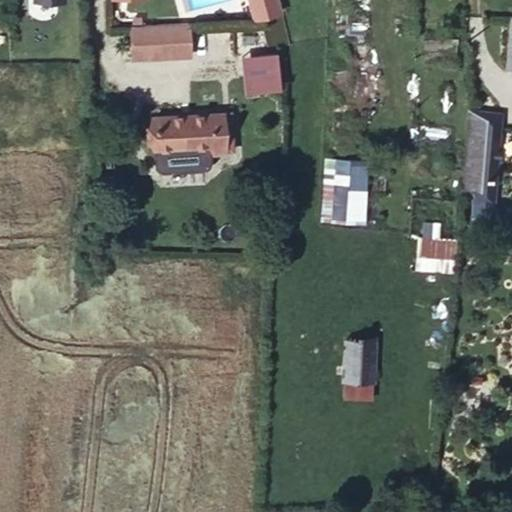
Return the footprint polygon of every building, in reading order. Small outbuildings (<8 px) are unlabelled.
[(267,0),(248,0),(251,11),(269,6),(267,0)] [(511,8),(499,8),(498,56),(511,56),(511,8)] [(181,20),(124,26),(127,49),(184,44),(181,20)] [(275,49),(238,52),(240,90),(278,88),(275,49)] [(220,100),(151,110),(157,149),(225,140),(220,100)] [(468,182),(474,103),(462,102),(458,180),(468,182)] [(494,103),(474,103),(468,182),(468,198),(489,199),(494,103)] [(358,196),(374,194),(374,180),(328,182),(328,207),(358,206),(358,196)] [(374,206),(374,194),(358,196),(358,206),(374,206)] [(452,271),(454,236),(416,234),(414,268),(452,271)] [(374,332),(344,332),(342,373),(373,372),(374,332)]
